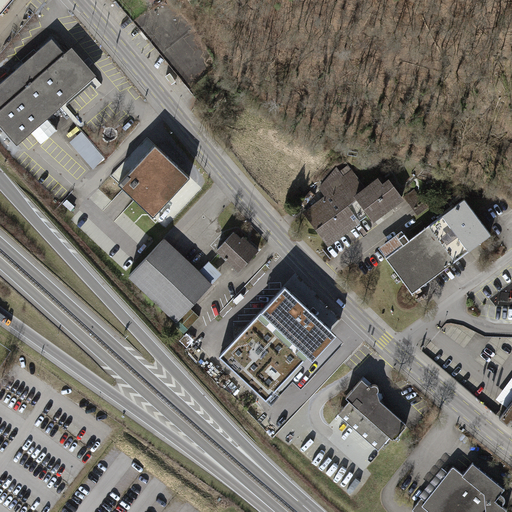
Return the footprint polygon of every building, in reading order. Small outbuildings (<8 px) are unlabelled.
[(0,0),(0,15),(13,0),(0,0)] [(117,0),(189,80),(206,60),(167,3),(158,12),(148,0),(117,0)] [(66,52),(52,37),(0,81),(0,119),(19,141),(90,80),(97,73),(73,46),(66,52)] [(72,145),(79,152),(90,140),(83,133),(72,145)] [(116,194),(154,229),(192,188),(184,180),(189,175),(160,148),(116,194)] [(326,195),(305,212),(332,247),(372,215),(379,225),(410,200),(395,180),(390,184),(383,176),(367,187),(348,165),(341,172),(336,166),(320,188),(326,195)] [(491,234),(464,198),(384,256),(410,293),(491,234)] [(262,251),(240,232),(224,251),(246,270),(262,251)] [(219,283),(169,238),(134,276),(184,321),(219,283)] [(337,334),(286,286),(220,356),(267,399),(309,354),(314,359),(337,334)] [(501,392),(497,398),(507,406),(511,401),(511,399),(511,377),(502,392),(501,392)] [(347,396),(351,399),(391,435),(393,438),(395,436),(396,437),(407,425),(406,424),(407,423),(381,400),(378,392),(379,389),(379,386),(377,384),(374,384),(371,385),(363,378),(360,381),(347,396)] [(379,448),(391,435),(351,399),(339,412),(379,448)] [(511,399),(511,401),(507,406),(499,417),(508,424),(511,419),(511,399)] [(427,501),(423,498),(414,509),(417,511),(505,511),(508,510),(503,506),(506,502),(506,500),(505,498),(502,494),(506,489),(474,463),(464,475),(454,467),(449,473),(427,501)] [(420,496),(423,498),(427,501),(449,473),(443,468),(420,496)]
